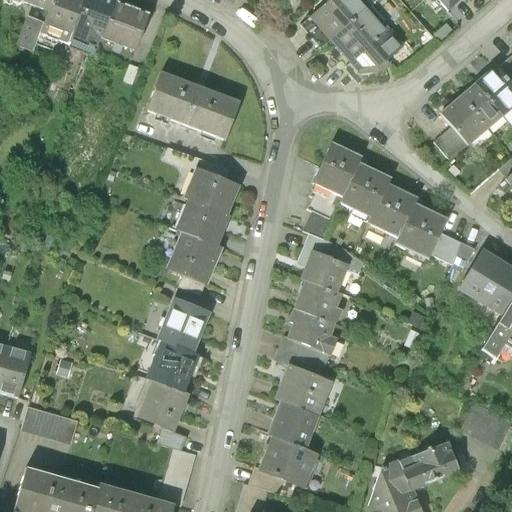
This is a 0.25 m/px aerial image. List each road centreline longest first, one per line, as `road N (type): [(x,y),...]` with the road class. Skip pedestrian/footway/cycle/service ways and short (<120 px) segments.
road 1 (residential): [(208,511),(288,105)]
road 2 (residential): [(511,7),(403,97),(288,105)]
road 3 (residential): [(288,105),(251,46),(176,0)]
